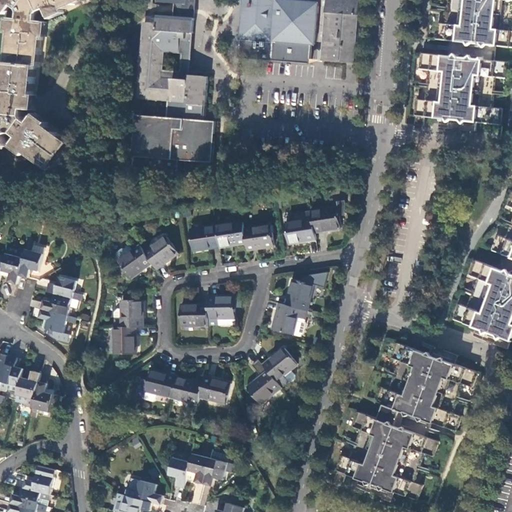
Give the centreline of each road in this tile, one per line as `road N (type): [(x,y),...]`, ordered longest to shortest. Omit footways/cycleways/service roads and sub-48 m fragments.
road 1 (residential): [(267,269),(180,282),(168,291),(173,352),(232,352)]
road 2 (residential): [(296,511),(351,306)]
road 3 (residential): [(78,444),(67,371),(0,318)]
road 4 (residential): [(351,306),(494,362)]
road 5 (residential): [(382,132),(393,0)]
road 6 (residential): [(361,254),(382,132)]
